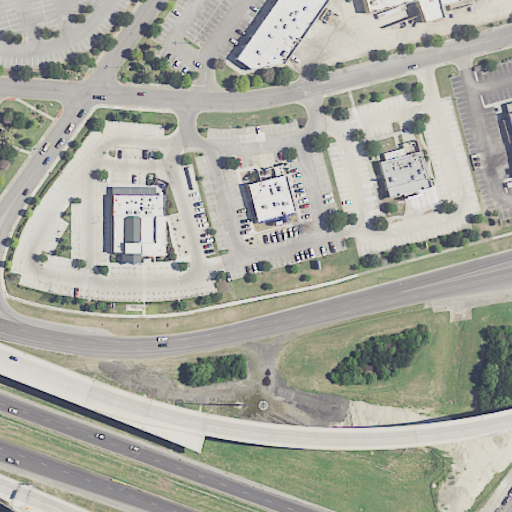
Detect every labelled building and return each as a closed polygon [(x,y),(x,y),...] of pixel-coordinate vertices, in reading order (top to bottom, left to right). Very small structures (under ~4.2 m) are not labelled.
[(271,0),(231,56),(246,69),(281,65),(327,0),(271,0)] [(406,0),(365,12),(361,0),(436,0),(437,3),(440,15),(421,23),(410,0),(406,0)] [(375,158),(386,199),(427,188),(416,147),(375,158)] [(245,181),(254,220),(295,209),(285,172),(245,181)] [(164,256),(164,196),(112,196),(112,251),(121,251),(122,256),(164,256)]
